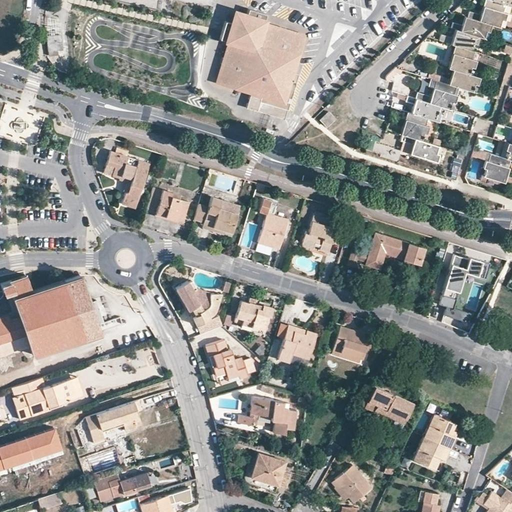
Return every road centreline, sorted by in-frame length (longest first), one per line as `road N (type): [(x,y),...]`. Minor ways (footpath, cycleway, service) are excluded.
road 1 (secondary): [(89,101),(511,228)]
road 2 (residential): [(508,361),(227,264),(175,249),(144,252)]
road 3 (residential): [(221,501),(198,399),(143,267)]
road 4 (residential): [(124,278),(142,293),(189,399),(208,503)]
road 5 (residential): [(460,511),(508,361)]
road 6 (residential): [(89,101),(77,159),(85,194),(114,243)]
road 7 (residential): [(366,96),(373,72),(447,0)]
